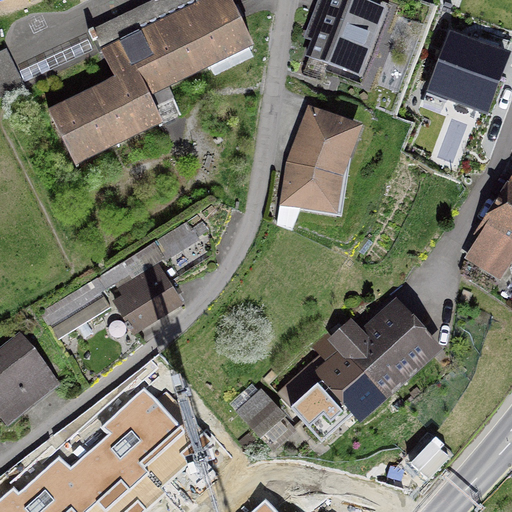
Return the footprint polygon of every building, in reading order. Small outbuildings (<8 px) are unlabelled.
[(235,13),(229,0),(194,0),(198,7),(142,34),(139,28),(136,30),(132,23),(125,27),(117,31),(121,37),(119,38),(111,22),(93,30),(89,32),(93,41),(97,39),(102,50),(101,51),(117,83),(53,115),(51,111),(49,112),(76,168),(78,167),(77,164),(117,144),(118,147),(120,147),(118,143),(158,124),(160,127),(161,126),(147,96),(149,95),(152,101),(166,94),(164,88),(166,87),(167,90),(169,89),(167,86),(208,66),(209,70),(211,69),(209,66),(210,65),(214,73),(252,55),(248,47),(249,46),(251,50),(253,49),(235,13)] [(360,78),(386,10),(358,0),(318,0),(304,38),(311,41),(305,57),(360,78)] [(506,58),(452,37),(432,91),(486,111),(506,58)] [(5,52),(0,54),(0,97),(22,86),(5,52)] [(365,131),(311,108),(288,165),(282,208),(340,216),(343,181),(365,131)] [(511,187),(464,261),(504,287),(511,273),(511,187)] [(152,244),(40,313),(46,323),(47,322),(58,340),(110,308),(99,291),(103,288),(104,290),(160,255),(164,261),(167,260),(178,277),(212,256),(208,230),(205,224),(193,231),(192,230),(187,232),(183,224),(152,243),(152,244)] [(131,329),(134,333),(180,305),(157,267),(121,289),(126,297),(116,303),(128,323),(125,325),(128,331),(131,329)] [(440,352),(396,306),(362,338),(352,326),(326,350),(336,361),(315,381),(307,372),(280,397),(325,447),(353,422),(359,428),(440,352)] [(53,382),(21,340),(0,356),(0,405),(19,391),(27,402),(53,382)] [(156,402),(144,389),(100,428),(108,437),(70,470),(58,457),(17,493),(13,488),(0,499),(0,511),(146,511),(165,495),(161,490),(202,454),(213,444),(167,392),(156,402)] [(296,434),(262,393),(235,416),(269,457),(296,434)] [(274,511),(265,502),(254,511),(274,511)]
